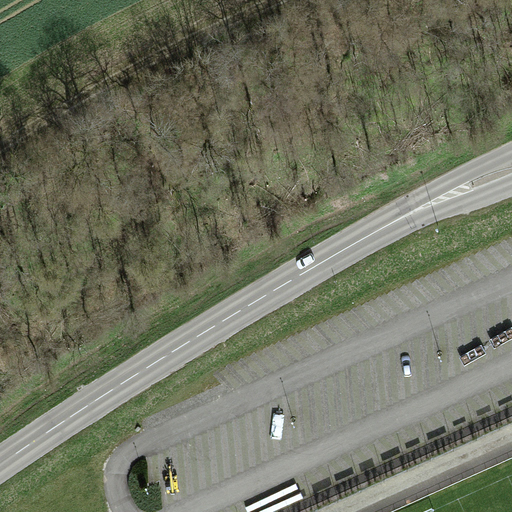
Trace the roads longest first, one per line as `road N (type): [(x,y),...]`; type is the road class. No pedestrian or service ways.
road 1 (secondary): [(511,163),(290,279),(0,466)]
road 2 (track): [(0,146),(181,44),(278,0)]
